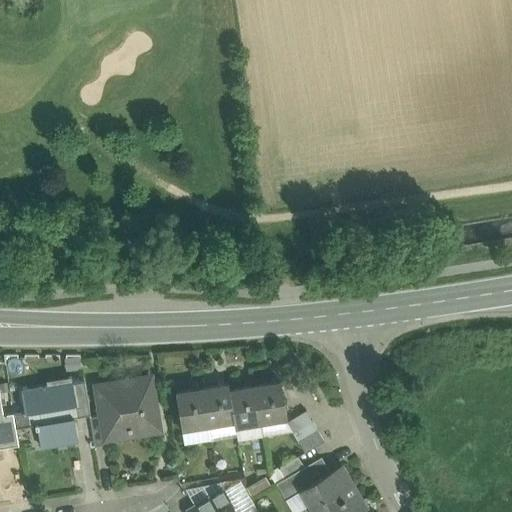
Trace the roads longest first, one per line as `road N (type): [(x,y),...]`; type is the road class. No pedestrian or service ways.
road 1 (tertiary): [(0,332),(166,329),(357,308)]
road 2 (residential): [(416,511),(371,425),(357,308)]
road 3 (tertiary): [(357,308),(511,288)]
